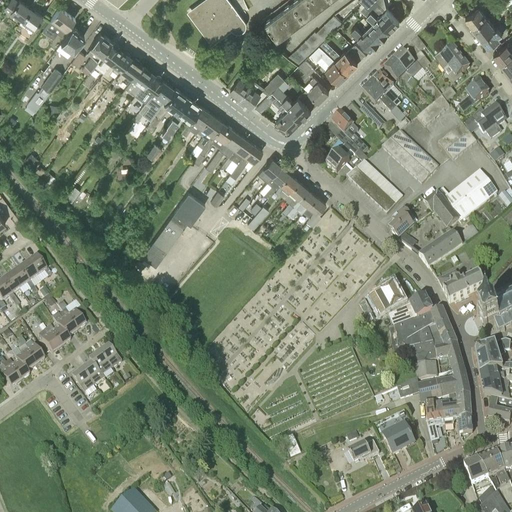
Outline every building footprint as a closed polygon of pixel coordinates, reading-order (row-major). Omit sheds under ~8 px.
[(20,0),(18,0),(18,1),(16,0),(8,0),(4,7),(10,12),(22,20),(31,8),(20,0)] [(244,20),(234,6),(228,0),(209,0),(207,2),(203,5),(202,5),(200,6),(198,7),(196,8),(194,10),(194,12),(193,14),(194,16),(194,18),(195,19),(197,21),(198,22),(201,23),(204,28),(207,32),(208,36),(210,39),(212,43),(213,43),(218,49),(223,44),(218,39),(231,30),(232,31),(234,32),(235,33),(237,33),(239,32),(241,32),(242,31),(244,29),(245,27),(245,25),(245,23),(245,22),(244,20)] [(307,15),(295,0),(294,0),(266,22),(277,38),(307,15)] [(295,0),(307,15),(327,0),(295,0)] [(391,30),(368,8),(362,1),(358,6),(374,22),(367,28),(380,41),(391,30)] [(385,11),(375,1),(368,8),(391,30),(399,22),(387,9),(385,11)] [(66,31),(75,18),(60,7),(42,30),(51,37),(50,39),(52,40),(61,28),(66,31)] [(473,28),(487,17),(479,7),(466,18),(473,28)] [(34,29),(43,16),(31,8),(22,20),(34,29)] [(337,27),(342,23),(334,15),(329,20),(337,27)] [(482,40),(496,29),(487,17),(473,28),(482,40)] [(337,27),(329,20),(325,24),(332,32),(337,27)] [(332,32),(325,24),(320,28),(328,36),(332,32)] [(73,52),(84,36),(72,27),(60,43),(73,52)] [(380,41),(367,28),(362,33),(355,27),(351,31),(360,39),(353,46),(364,56),(370,50),(371,50),(380,41)] [(482,40),(489,48),(500,39),(498,37),(502,34),(498,27),(496,29),(482,40)] [(328,36),(320,28),(316,32),(324,40),(328,36)] [(262,41),(267,35),(263,31),(258,37),(262,41)] [(324,40),(316,32),(315,31),(310,35),(320,44),(324,40)] [(94,66),(112,41),(100,32),(90,46),(92,48),(88,53),(92,56),(85,66),(82,70),(87,74),(94,65),(94,66)] [(320,44),(310,35),(306,39),(316,49),(319,45),(320,44)] [(421,53),(426,49),(417,38),(411,44),(421,53)] [(316,49),(306,39),(302,44),(311,53),(316,49)] [(364,56),(353,46),(347,52),(345,50),(340,56),(324,40),(320,44),(319,45),(348,73),(358,63),(357,63),(364,56)] [(116,46),(117,44),(112,41),(94,66),(103,72),(120,49),(116,46)] [(511,45),(509,42),(493,54),(501,64),(511,56),(511,45)] [(311,53),(302,44),(298,48),(307,57),(310,54),(311,53)] [(421,53),(411,44),(407,49),(416,58),(421,53)] [(339,82),(348,73),(319,45),(316,49),(311,53),(310,54),(317,61),(322,56),(330,65),(326,69),(339,82)] [(307,57),(298,48),(294,52),(303,61),(305,60),(307,57)] [(125,52),(121,49),(120,49),(103,72),(108,76),(113,70),(118,74),(120,69),(121,69),(130,56),(129,56),(130,54),(126,51),(125,52)] [(394,62),(406,74),(411,80),(422,70),(418,65),(417,63),(416,58),(407,49),(394,62)] [(444,73),(445,72),(462,59),(454,49),(445,56),(444,54),(434,61),(444,73)] [(71,63),(77,67),(85,56),(79,52),(71,63)] [(303,61),(294,52),(287,58),(298,66),(303,61)] [(418,65),(425,59),(421,53),(416,58),(417,63),(418,65)] [(134,57),(133,59),(130,56),(121,69),(120,69),(118,74),(113,80),(118,83),(117,84),(123,87),(126,82),(127,82),(131,77),(133,78),(142,65),(139,63),(140,61),(134,57)] [(510,76),(511,74),(511,56),(501,64),(510,76)] [(461,76),(469,69),(462,59),(445,72),(449,78),(448,79),(453,85),(462,78),(461,76)] [(314,69),(305,60),(303,61),(298,66),(299,66),(308,76),(314,69)] [(397,83),(401,79),(406,74),(394,62),(384,71),(397,83)] [(135,96),(152,72),(142,65),(133,78),(128,85),(133,89),(130,92),(135,96)] [(42,86),(50,92),(63,74),(55,68),(41,86),(42,86)] [(159,75),(156,75),(152,72),(135,96),(145,103),(153,93),(163,80),(161,79),(161,76),(159,75)] [(269,95),(272,92),(278,86),(285,79),(278,72),(270,80),(271,81),(264,87),(255,80),(254,81),(241,98),(251,106),(261,93),(260,92),(262,90),(269,95)] [(241,98),(254,81),(244,73),(240,78),(230,90),(241,98)] [(398,100),(390,91),(393,87),(381,74),(372,83),(384,96),(393,105),(398,101),(398,100)] [(318,102),(329,92),(314,77),(310,82),(314,86),(308,92),(318,102)] [(174,88),(172,87),(163,80),(153,93),(145,103),(143,107),(148,110),(155,101),(159,104),(163,99),(165,100),(174,88)] [(416,85),(411,80),(407,84),(412,90),(417,86),(416,85)] [(391,113),(395,108),(393,105),(384,96),(372,83),(363,93),(375,105),(379,101),(391,113)] [(464,114),(489,94),(480,84),(466,94),(469,98),(458,107),(464,114)] [(34,112),(50,92),(42,86),(27,106),(34,112)] [(318,102),(308,92),(306,89),(292,103),(291,100),(278,86),(272,92),(301,120),(318,102)] [(177,112),(188,97),(175,87),(174,88),(165,100),(145,126),(151,130),(166,110),(166,106),(167,105),(176,112),(177,112)] [(447,101),(447,102),(456,96),(451,89),(441,96),(446,102),(447,101)] [(291,130),(301,120),(272,92),(269,95),(255,109),(261,113),(272,101),(284,113),(275,123),(285,130),(288,131),(291,130)] [(200,105),(188,97),(177,112),(176,112),(166,125),(167,126),(162,132),(167,136),(183,115),(190,120),(200,105)] [(449,107),(441,98),(437,102),(444,111),(449,107)] [(398,101),(393,105),(395,108),(396,109),(401,104),(398,101)] [(444,111),(437,102),(432,106),(440,115),(444,111)] [(58,105),(50,104),(49,114),(57,115),(58,105)] [(196,133),(197,132),(210,113),(200,105),(190,120),(181,132),(186,136),(190,129),(196,133)] [(379,131),(385,125),(366,105),(360,111),(379,131)] [(440,115),(432,106),(426,111),(434,120),(440,115)] [(505,122),(502,118),(503,117),(496,107),(476,122),(473,118),(464,125),(467,129),(475,123),(483,134),(486,133),(491,139),(501,132),(498,127),(505,122)] [(434,120),(426,111),(421,115),(429,124),(434,120)] [(196,156),(221,122),(210,113),(197,132),(202,137),(195,146),(191,143),(187,149),(191,152),(196,156)] [(359,131),(342,114),(332,123),(342,133),(360,151),(365,147),(354,136),(359,131)] [(429,124),(421,115),(417,118),(424,128),(429,124)] [(223,142),(232,131),(221,122),(196,156),(192,161),(197,165),(204,156),(202,155),(211,143),(219,148),(223,142)] [(470,134),(462,124),(456,128),(464,138),(470,134)] [(464,138),(456,128),(452,132),(459,141),(464,138)] [(332,135),(327,130),(323,134),(328,139),(332,135)] [(232,131),(223,142),(233,149),(242,137),(232,131)] [(397,146),(405,137),(400,132),(391,140),(397,146)] [(459,141),(452,132),(447,135),(454,145),(459,141)] [(337,176),(337,175),(350,162),(345,158),(350,152),(355,157),(360,151),(342,133),(336,138),(340,142),(331,151),(331,155),(334,158),(326,166),(337,176)] [(477,143),(470,134),(464,138),(471,147),(477,143)] [(454,145),(447,135),(442,139),(450,149),(454,145)] [(238,163),(252,144),(242,137),(233,149),(220,167),(224,169),(231,159),(238,163)] [(401,150),(409,141),(405,137),(397,146),(401,150)] [(471,147),(464,138),(459,141),(467,151),(471,147)] [(450,149),(442,139),(438,143),(445,152),(450,149)] [(388,155),(397,146),(391,140),(381,148),(388,155)] [(405,153),(413,145),(409,141),(401,150),(405,153)] [(467,151),(459,141),(454,145),(462,155),(467,151)] [(154,142),(146,153),(151,157),(159,146),(154,142)] [(249,169),(262,150),(252,144),(238,163),(229,175),(234,179),(244,165),(249,169)] [(409,157),(417,149),(413,145),(405,153),(409,157)] [(462,155),(454,145),(450,149),(457,158),(462,155)] [(401,150),(397,146),(388,155),(393,159),(401,150)] [(495,163),(506,153),(501,146),(489,156),(495,163)] [(414,161),(422,153),(417,149),(409,157),(414,161)] [(457,158),(450,149),(445,152),(452,162),(457,158)] [(222,153),(218,150),(204,168),(210,172),(223,154),(222,153)] [(397,163),(405,153),(401,150),(393,159),(397,163)] [(31,167),(38,159),(31,153),(24,161),(31,167)] [(401,167),(409,157),(405,153),(397,163),(401,167)] [(418,165),(426,156),(422,153),(414,161),(418,165)] [(422,169),(430,160),(426,156),(418,165),(422,169)] [(405,170),(414,161),(409,157),(401,167),(405,170)] [(271,176),(281,166),(271,158),(258,173),(262,176),(265,171),(271,176)] [(426,173),(435,164),(430,160),(422,169),(426,173)] [(418,165),(414,161),(405,170),(410,174),(418,165)] [(361,175),(369,166),(364,162),(355,170),(361,175)] [(431,177),(439,168),(435,164),(426,173),(431,177)] [(422,169),(418,165),(410,174),(414,178),(422,169)] [(274,191),(290,174),(281,166),(271,176),(267,182),(270,185),(263,194),(268,198),(274,191)] [(365,179),(373,170),(369,166),(361,175),(365,179)] [(418,182),(426,173),(422,169),(414,178),(418,182)] [(353,183),(361,175),(355,170),(346,177),(353,183)] [(369,183),(377,174),(373,170),(365,179),(369,183)] [(49,184),(55,177),(48,171),(42,177),(49,184)] [(460,223),(497,193),(480,172),(449,197),(444,201),(446,204),(435,212),(449,229),(459,221),(460,223)] [(422,186),(431,177),(426,173),(418,182),(422,186)] [(289,192),(299,181),(290,174),(274,191),(278,194),(280,192),(285,197),(289,192)] [(374,187),(381,178),(377,174),(369,183),(374,187)] [(365,179),(361,175),(353,183),(357,187),(365,179)] [(378,191),(386,182),(381,178),(374,187),(378,191)] [(362,191),(369,183),(365,179),(357,187),(362,191)] [(307,188),(303,184),(299,181),(289,192),(296,197),(294,199),(293,198),(288,204),(284,208),(288,211),(307,188)] [(382,195),(390,186),(386,182),(378,191),(382,195)] [(59,183),(54,188),(61,193),(65,188),(59,183)] [(366,195),(374,187),(369,183),(362,191),(366,195)] [(386,199),(394,190),(390,186),(382,195),(386,199)] [(370,199),(378,191),(374,187),(366,195),(370,199)] [(302,212),(316,196),(307,188),(288,211),(286,213),(290,216),(300,204),(299,203),(301,201),(307,206),(302,212)] [(80,202),(87,194),(82,190),(76,198),(80,202)] [(391,202),(398,194),(394,190),(386,199),(391,202)] [(444,201),(449,197),(443,190),(425,204),(432,215),(435,212),(446,204),(444,201)] [(210,201),(217,206),(224,195),(217,191),(210,201)] [(382,195),(378,191),(370,199),(374,203),(382,195)] [(70,202),(75,196),(70,192),(66,198),(70,202)] [(205,204),(200,201),(188,192),(171,214),(185,224),(186,222),(190,224),(198,214),(205,204)] [(395,206),(403,198),(398,194),(391,202),(395,206)] [(386,199),(382,195),(374,203),(378,207),(386,199)] [(317,214),(326,204),(316,196),(302,212),(310,218),(306,223),(302,227),(308,232),(312,227),(312,228),(321,218),(317,214)] [(383,211),(391,202),(386,199),(378,207),(383,211)] [(242,202),(238,206),(242,210),(246,205),(242,202)] [(249,210),(254,214),(261,207),(256,202),(249,210)] [(387,215),(395,206),(391,202),(383,211),(387,215)] [(245,225),(252,230),(268,212),(262,207),(245,225)] [(399,240),(405,234),(413,227),(408,221),(411,218),(404,210),(393,221),(396,224),(390,231),(399,240)] [(171,214),(142,255),(155,265),(185,224),(171,214)] [(103,231),(99,227),(94,227),(90,231),(98,240),(103,236),(103,231)] [(462,234),(468,242),(478,234),(472,227),(462,234)] [(399,240),(398,241),(412,251),(417,243),(405,234),(399,240)] [(463,246),(468,242),(462,234),(457,239),(453,234),(419,257),(428,269),(463,246)] [(118,246),(114,251),(122,258),(126,253),(118,246)] [(27,263),(37,277),(44,272),(48,277),(51,275),(47,270),(46,271),(36,257),(27,263)] [(30,282),(37,277),(27,263),(18,270),(32,289),(33,287),(34,287),(30,282)] [(30,290),(32,289),(18,270),(9,276),(19,290),(26,285),(30,290)] [(136,281),(140,278),(133,270),(129,273),(136,281)] [(449,304),(485,287),(479,275),(461,284),(455,273),(439,282),(449,304)] [(12,295),(19,290),(9,276),(0,282),(14,301),(16,300),(12,295)] [(12,302),(14,301),(0,282),(0,300),(1,302),(9,297),(12,302)] [(391,311),(405,304),(394,285),(380,292),(380,293),(370,299),(378,312),(383,309),(386,314),(391,311)] [(48,295),(44,288),(39,292),(43,298),(48,295)] [(511,289),(483,303),(486,308),(483,310),(484,313),(481,315),(480,314),(477,315),(485,331),(488,329),(487,328),(494,325),(498,334),(511,326),(511,289)] [(51,298),(46,301),(50,308),(55,305),(51,298)] [(414,320),(433,313),(426,298),(411,305),(394,313),(398,322),(399,325),(414,320)] [(371,314),(372,313),(365,301),(359,305),(366,317),(367,316),(371,314)] [(69,315),(65,310),(66,310),(62,305),(59,307),(62,312),(76,332),(85,326),(75,312),(69,315)] [(399,356),(415,353),(417,364),(437,360),(436,349),(457,346),(445,316),(442,310),(433,313),(414,320),(399,325),(394,326),(399,356)] [(68,338),(76,332),(62,312),(58,315),(62,320),(58,324),(56,325),(59,328),(62,333),(63,332),(68,338)] [(47,328),(46,329),(43,324),(39,327),(43,332),(43,331),(47,336),(41,340),(51,355),(61,348),(47,328)] [(68,338),(63,332),(62,333),(59,328),(54,331),(50,326),(47,328),(61,348),(70,341),(68,338)] [(2,333),(6,339),(11,335),(7,330),(2,333)] [(25,344),(25,345),(26,344),(22,338),(17,342),(21,347),(25,344)] [(509,370),(511,370),(511,363),(501,365),(499,357),(505,355),(504,352),(509,350),(510,342),(506,341),(495,344),(478,349),(476,354),(480,376),(480,377),(503,370),(509,370)] [(21,347),(35,366),(44,360),(34,346),(28,350),(25,345),(25,344),(21,347)] [(99,351),(112,369),(122,362),(109,344),(99,351)] [(437,360),(449,358),(460,357),(459,356),(457,346),(436,349),(437,360)] [(16,348),(11,352),(18,362),(21,367),(22,366),(27,372),(35,366),(21,347),(17,349),(16,348)] [(103,376),(112,369),(99,351),(89,359),(91,362),(103,376)] [(460,357),(449,358),(453,373),(452,373),(454,379),(466,378),(460,357)] [(29,376),(27,372),(22,366),(21,367),(18,362),(13,366),(9,360),(6,363),(20,382),(29,376)] [(105,379),(103,376),(91,362),(82,369),(94,387),(105,379)] [(10,389),(20,382),(6,363),(2,365),(6,371),(0,375),(10,389)] [(416,366),(418,380),(438,377),(436,363),(416,366)] [(85,394),(94,387),(82,369),(72,376),(85,394)] [(506,382),(511,383),(511,376),(509,376),(509,370),(503,370),(480,377),(482,386),(490,383),(499,381),(504,381),(506,382)] [(418,384),(418,380),(413,381),(409,382),(405,384),(397,388),(400,399),(420,393),(421,405),(443,398),(444,399),(455,396),(456,398),(470,396),(466,378),(454,379),(418,384)] [(510,400),(506,382),(504,381),(499,381),(490,383),(482,386),(484,396),(491,397),(510,400)] [(459,419),(472,418),(470,396),(456,398),(455,396),(444,399),(445,401),(450,402),(450,404),(450,406),(458,406),(459,419)] [(511,400),(510,400),(491,397),(488,420),(510,425),(511,420),(511,414),(511,400)] [(431,427),(444,426),(442,404),(425,405),(427,422),(426,422),(431,442),(438,440),(436,429),(434,429),(431,429),(431,427)] [(450,406),(450,404),(446,404),(442,404),(444,426),(454,425),(453,420),(458,419),(459,419),(458,406),(450,406)] [(463,435),(473,434),(472,418),(459,419),(458,419),(459,433),(463,433),(463,435)] [(412,436),(408,427),(405,423),(396,427),(397,430),(384,436),(393,455),(401,451),(399,447),(413,440),(411,437),(412,436)] [(346,436),(348,443),(359,439),(356,432),(346,436)] [(295,436),(285,440),(293,459),(303,455),(295,436)] [(363,463),(379,455),(373,443),(366,446),(365,444),(348,452),(354,464),(361,461),(363,463)] [(511,449),(498,453),(510,484),(511,483),(511,449)] [(488,457),(497,475),(501,487),(510,484),(498,453),(497,453),(488,457)] [(491,477),(497,475),(488,457),(478,461),(492,484),(495,490),(500,488),(496,478),(492,480),(491,477)] [(472,486),(488,479),(478,461),(464,467),(472,486)] [(157,511),(137,490),(113,511),(157,511)] [(496,511),(502,511),(507,508),(497,493),(489,500),(495,510),(496,511)] [(493,511),(495,510),(489,500),(486,503),(484,504),(490,511),(493,511)]
